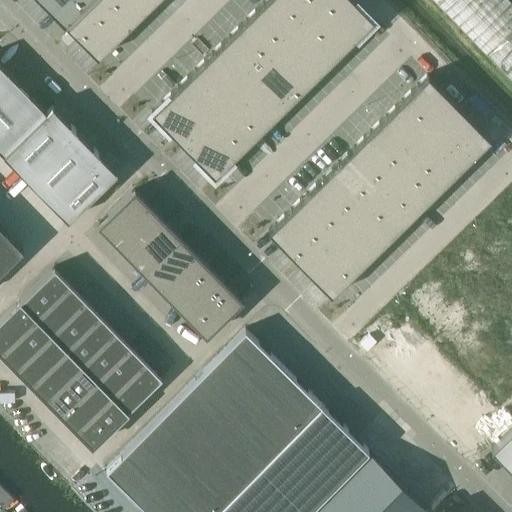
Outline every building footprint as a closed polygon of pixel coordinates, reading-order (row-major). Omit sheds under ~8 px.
[(41,0),(65,24),(66,23),(83,7),(89,0),(41,0)] [(107,0),(89,0),(83,7),(114,39),(130,23),(107,0)] [(138,0),(107,0),(130,23),(146,8),(138,0)] [(283,0),(263,0),(257,7),(288,39),(305,22),(283,0)] [(317,0),(283,0),(305,22),(322,5),(317,0)] [(356,0),(327,0),(322,5),(354,37),(374,18),(356,0)] [(511,0),(435,0),(488,54),(511,78),(511,0)] [(322,5),(305,22),(337,54),(354,37),(322,5)] [(83,7),(66,23),(98,55),(114,39),(83,7)] [(257,7),(240,23),(271,56),(288,39),(257,7)] [(305,22),(288,39),(320,71),(337,54),(305,22)] [(240,23),(223,40),(254,72),(271,56),(240,23)] [(288,39),(271,56),(303,87),(320,71),(288,39)] [(223,40),(206,57),(237,89),(254,72),(223,40)] [(271,56),(254,72),(286,104),(303,87),(271,56)] [(206,57),(189,74),(220,106),(237,89),(206,57)] [(0,61),(0,147),(4,152),(47,109),(0,61)] [(254,72),(237,89),(269,121),(286,104),(254,72)] [(428,73),(412,89),(440,118),(457,102),(428,73)] [(189,74),(172,90),(203,122),(220,106),(189,74)] [(237,89),(220,106),(252,138),(269,121),(237,89)] [(412,89),(396,104),(425,133),(440,118),(412,89)] [(172,90),(152,110),(183,142),(203,122),(172,90)] [(457,102),(440,118),(474,152),(490,136),(457,102)] [(47,109),(4,152),(25,173),(74,125),(53,103),(47,109)] [(396,104),(380,120),(409,149),(425,133),(396,104)] [(220,106),(203,122),(235,154),(252,138),(220,106)] [(440,118),(425,133),(458,168),(474,152),(440,118)] [(380,120),(364,135),(393,165),(409,149),(380,120)] [(203,122),(183,142),(215,174),(235,154),(203,122)] [(74,125),(25,173),(50,199),(99,150),(74,125)] [(425,133),(409,149),(443,183),(458,168),(425,133)] [(364,135),(348,151),(377,180),(393,165),(364,135)] [(409,149),(393,165),(427,199),(443,183),(409,149)] [(99,150),(50,199),(68,218),(117,169),(99,150)] [(348,151),(332,166),(361,196),(377,180),(348,151)] [(393,165),(377,180),(411,215),(427,199),(393,165)] [(332,166),(317,182),(345,211),(361,196),(332,166)] [(377,180),(361,196),(395,230),(411,215),(377,180)] [(317,182),(301,197),(330,227),(345,211),(317,182)] [(98,222),(114,238),(149,203),(133,187),(98,222)] [(361,196),(345,211),(379,246),(395,230),(361,196)] [(301,197),(285,213),(314,242),(330,227),(301,197)] [(114,238),(129,253),(164,219),(149,203),(114,238)] [(345,211),(330,227),(363,261),(379,246),(345,211)] [(401,291),(396,299),(442,342),(449,349),(478,378),(498,399),(511,384),(511,242),(481,212),(401,291)] [(285,213),(269,229),(297,258),(314,242),(285,213)] [(164,219),(129,253),(144,269),(179,234),(164,219)] [(330,227),(314,242),(348,277),(363,261),(330,227)] [(6,230),(0,235),(0,270),(23,248),(6,230)] [(179,234),(144,269),(159,284),(194,250),(179,234)] [(314,242),(297,258),(331,293),(348,277),(314,242)] [(194,250),(159,284),(174,300),(209,265),(194,250)] [(55,265),(19,300),(35,315),(70,280),(55,265)] [(209,265),(174,300),(189,315),(225,280),(209,265)] [(70,280),(35,315),(50,331),(85,296),(70,280)] [(240,297),(225,280),(189,315),(205,331),(240,297)] [(85,296),(50,331),(65,346),(100,311),(85,296)] [(0,318),(0,348),(1,349),(35,315),(19,300),(0,318)] [(100,311),(65,346),(80,362),(115,327),(100,311)] [(35,315),(1,349),(16,364),(50,331),(35,315)] [(305,511),(369,447),(322,402),(246,326),(107,467),(152,511),(305,511)] [(115,327),(80,362),(95,377),(131,342),(115,327)] [(50,331),(16,364),(31,380),(65,346),(50,331)] [(131,342),(95,377),(110,393),(146,358),(131,342)] [(65,346),(31,380),(46,395),(80,362),(65,346)] [(146,358),(110,393),(127,409),(162,375),(146,358)] [(80,362),(46,395),(61,410),(95,377),(80,362)] [(95,377),(61,410),(76,426),(110,393),(95,377)] [(110,393),(76,426),(93,443),(127,409),(110,393)] [(511,426),(492,447),(511,467),(511,426)] [(428,511),(431,509),(372,451),(317,507),(313,504),(305,511),(428,511)]
